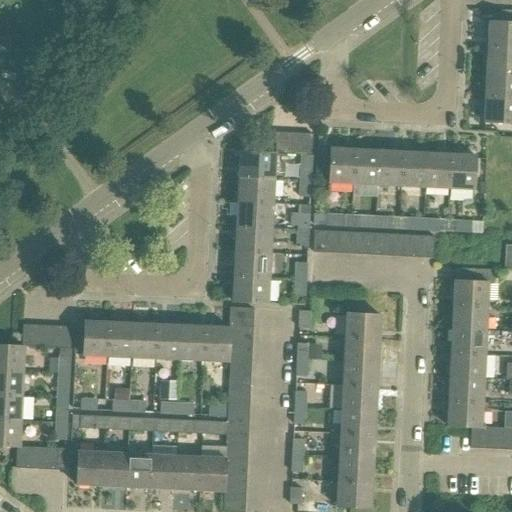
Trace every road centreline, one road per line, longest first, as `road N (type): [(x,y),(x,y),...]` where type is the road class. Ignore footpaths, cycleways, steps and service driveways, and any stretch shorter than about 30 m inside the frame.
road 1 (residential): [(89,207),(86,283),(194,288),(200,170),(188,137)]
road 2 (residential): [(407,511),(418,275),(318,270)]
road 3 (residential): [(338,29),(336,111),(445,116),(451,0)]
road 4 (residential): [(188,137),(338,29)]
road 5 (residential): [(89,207),(188,137)]
